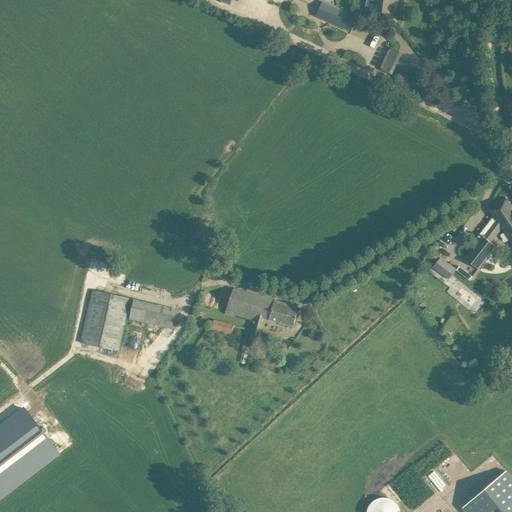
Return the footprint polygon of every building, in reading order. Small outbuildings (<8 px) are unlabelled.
[(393,0),(373,0),(372,10),(392,13),(393,0)] [(323,20),(349,31),(356,16),(330,4),(323,20)] [(390,47),(381,67),(392,72),(401,52),(390,47)] [(511,207),(506,198),(490,209),(494,216),(497,220),(502,228),(511,242),(511,207)] [(478,269),(496,246),(488,240),(491,236),(486,233),(497,220),(494,216),(479,236),(480,238),(465,258),(478,269)] [(445,249),(455,238),(445,227),(434,238),(445,249)] [(441,257),(433,267),(449,279),(456,269),(441,257)] [(225,313),(254,323),(248,346),(256,348),(264,318),(294,326),(299,307),(233,288),(225,313)] [(93,290),(91,299),(81,342),(118,350),(125,318),(130,298),(93,290)] [(166,317),(169,307),(133,299),(131,309),(130,318),(164,326),(166,317)] [(214,319),(211,329),(225,333),(228,322),(214,319)] [(283,343),(282,343),(281,343),(280,343),(279,344),(278,344),(278,345),(277,346),(277,347),(277,348),(277,349),(277,350),(278,350),(278,351),(279,352),(280,352),(280,353),(281,353),(282,353),(283,353),(284,353),(285,352),(286,351),(287,351),(287,350),(287,349),(287,348),(287,347),(287,346),(287,345),(286,345),(286,344),(285,343),(284,343),(283,343)] [(0,496),(58,452),(24,408),(0,426),(0,496)] [(511,511),(511,477),(506,470),(463,507),(467,511),(511,511)] [(399,511),(400,511),(399,508),(398,505),(394,501),(390,499),(386,498),(382,497),(379,498),(376,500),(371,503),(368,506),(367,510),(366,511),(399,511)]
